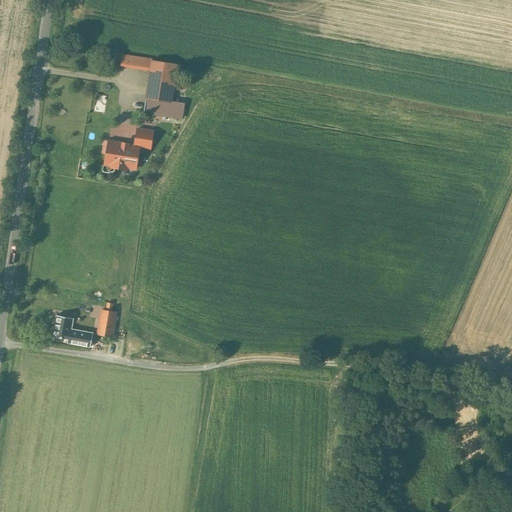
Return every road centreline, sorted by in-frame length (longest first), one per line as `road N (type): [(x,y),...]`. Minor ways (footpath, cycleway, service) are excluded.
road 1 (track): [(0,342),(181,366),(280,357),(411,376),(450,398),(475,455)]
road 2 (unclassified): [(0,321),(49,0)]
